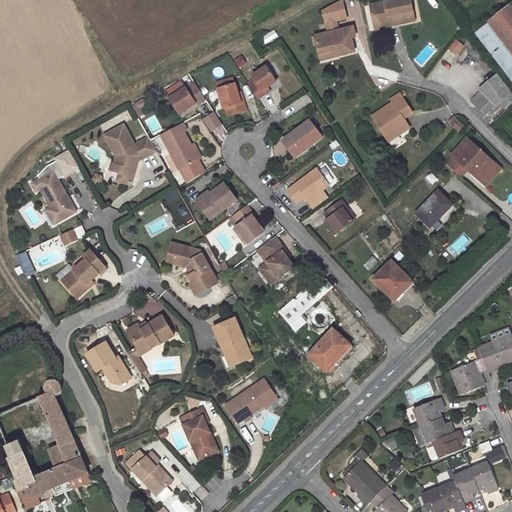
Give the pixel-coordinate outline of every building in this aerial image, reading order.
[(346,18),(342,0),(322,11),(327,33),(339,31),(337,21),(346,18)] [(410,0),(394,0),(371,5),(375,24),(393,20),(394,25),(415,20),(410,0)] [(511,4),(489,22),(511,52),(511,4)] [(393,20),(375,24),(376,29),(394,25),(393,20)] [(511,52),(489,22),(475,33),(511,81),(511,52)] [(327,33),(315,36),(320,54),(337,49),(339,56),(355,52),(352,42),(350,42),(349,38),(355,37),(353,27),(339,31),(327,33)] [(456,55),(464,46),(456,39),(448,49),(456,55)] [(337,49),(320,54),(321,60),(339,56),(337,49)] [(255,79),(248,84),(258,99),(265,95),(263,91),(268,87),(277,82),(267,67),(252,76),(255,79)] [(511,92),(498,75),(480,90),(496,105),(499,102),(506,109),(511,102),(511,92)] [(232,79),(217,83),(219,89),(233,84),(232,79)] [(181,82),(166,92),(170,98),(185,88),(181,82)] [(170,98),(180,114),(205,98),(195,82),(185,88),(170,98)] [(219,89),(218,89),(224,109),(226,108),(229,116),(246,111),(244,102),(241,103),(238,93),(235,84),(233,84),(219,89)] [(480,91),(471,101),(478,108),(486,115),(495,106),(496,105),(480,91)] [(393,103),(372,116),(386,137),(399,129),(401,133),(410,127),(404,118),(413,113),(400,94),(391,100),(393,103)] [(222,124),(215,114),(205,120),(212,131),(222,124)] [(454,117),(448,123),(458,133),(464,127),(454,117)] [(295,158),(323,137),(310,120),(297,131),(298,133),(285,144),(295,158)] [(184,123),(162,135),(180,169),(188,184),(205,172),(199,160),(191,146),(184,132),(187,130),(184,123)] [(124,125),(105,136),(118,159),(117,165),(122,167),(120,173),(118,181),(132,185),(137,166),(135,166),(136,161),(138,162),(157,152),(151,141),(149,138),(135,145),(124,125)] [(386,137),(389,142),(401,133),(399,129),(386,137)] [(452,156),(454,157),(447,165),(461,177),(468,170),(480,181),(495,164),(467,139),(452,156)] [(153,140),(151,141),(157,152),(158,154),(160,152),(153,140)] [(194,144),(191,146),(199,160),(202,158),(194,144)] [(54,172),(58,180),(80,168),(70,151),(56,159),(58,162),(53,164),(48,167),(43,172),(40,173),(40,174),(38,176),(40,180),(54,172)] [(117,165),(112,163),(110,170),(120,173),(122,167),(117,165)] [(495,164),(480,181),(486,186),(501,169),(495,164)] [(317,169),(288,191),(297,203),(305,197),(308,201),(323,190),(329,185),(317,169)] [(40,180),(32,184),(36,192),(41,189),(52,208),(59,222),(76,212),(58,180),(54,172),(40,180)] [(97,175),(93,180),(97,184),(103,182),(102,176),(97,175)] [(212,196),(199,205),(211,220),(238,200),(225,183),(210,194),(212,196)] [(323,190),(308,201),(314,209),(329,198),(323,190)] [(431,228),(453,205),(438,191),(416,214),(431,228)] [(210,194),(209,192),(197,201),(199,205),(212,196),(210,194)] [(342,201),(328,212),(332,217),(329,220),(326,222),(336,234),(353,222),(344,209),(347,207),(342,201)] [(247,206),(230,219),(237,228),(248,243),(249,244),(265,232),(252,216),(253,215),(247,206)] [(347,207),(344,209),(353,222),(356,220),(347,207)] [(52,208),(47,210),(55,224),(59,222),(52,208)] [(248,243),(237,228),(235,230),(246,244),(248,243)] [(73,241),(69,232),(57,237),(62,246),(73,241)] [(274,266),(263,274),(271,284),(294,267),(288,258),(283,252),(285,251),(276,237),(264,246),(273,259),(270,261),(274,266)] [(179,245),(173,243),(168,262),(177,264),(175,260),(179,245)] [(194,249),(179,245),(175,260),(177,264),(188,267),(190,266),(192,269),(190,271),(192,274),(190,276),(194,283),(191,285),(197,295),(219,283),(203,255),(195,259),(193,255),(194,249)] [(273,259),(264,246),(259,250),(268,263),(270,261),(273,259)] [(201,251),(194,249),(193,255),(195,259),(203,255),(201,251)] [(86,260),(74,271),(77,274),(65,285),(78,298),(90,288),(87,285),(92,281),(106,268),(91,250),(84,257),(86,260)] [(268,263),(260,269),(263,274),(274,266),(270,261),(268,263)] [(225,262),(220,265),(225,275),(230,271),(225,262)] [(413,283),(392,262),(374,280),(395,301),(413,283)] [(70,266),(58,276),(65,285),(77,274),(74,271),(70,266)] [(324,277),(282,315),(291,326),(295,330),(304,324),(299,317),(333,287),(324,277)] [(139,324),(128,331),(139,350),(150,344),(152,348),(160,344),(175,336),(163,316),(149,325),(149,326),(148,326),(142,330),(140,327),(139,324)] [(236,319),(214,328),(222,346),(225,347),(233,366),(252,358),(236,319)] [(509,328),(490,335),(493,342),(511,335),(509,328)] [(328,372),(351,346),(333,329),(309,355),(328,372)] [(493,342),(479,348),(481,353),(483,358),(488,371),(489,373),(501,368),(500,366),(509,362),(508,360),(511,358),(511,334),(511,335),(493,342)] [(107,342),(87,354),(98,372),(104,369),(112,383),(121,385),(128,381),(123,374),(128,371),(122,361),(119,363),(116,358),(107,342)] [(139,350),(130,355),(142,373),(146,371),(138,357),(152,348),(150,344),(139,350)] [(225,347),(222,346),(231,367),(233,366),(225,347)] [(478,360),(451,371),(461,396),(484,386),(484,385),(479,375),(481,374),(488,371),(483,358),(481,353),(476,355),(478,360)] [(128,371),(123,374),(128,381),(132,378),(128,371)] [(441,378),(436,380),(440,391),(445,389),(441,378)] [(60,445),(49,450),(57,469),(64,466),(68,464),(82,458),(71,432),(67,433),(64,426),(68,425),(55,396),(59,395),(62,392),(62,391),(63,388),(62,384),(59,381),(56,380),(54,380),(50,381),(48,382),(46,384),(45,387),(45,388),(46,391),(48,394),(39,397),(60,445)] [(265,380),(226,406),(240,426),(251,419),(249,416),(265,406),(277,398),(265,380)] [(267,408),(278,400),(277,398),(265,406),(267,408)] [(440,398),(414,409),(421,427),(442,418),(439,411),(445,409),(440,398)] [(203,408),(200,410),(207,425),(209,424),(203,408)] [(200,410),(181,418),(199,460),(216,453),(207,434),(210,433),(207,425),(200,410)] [(442,418),(421,427),(422,428),(414,431),(420,445),(427,442),(428,444),(434,442),(433,441),(454,433),(450,423),(444,425),(442,418)] [(454,433),(433,441),(434,442),(440,459),(461,450),(458,444),(464,442),(460,431),(454,433)] [(210,433),(207,434),(216,453),(218,452),(210,433)] [(12,457),(10,458),(19,481),(17,482),(20,491),(30,487),(29,485),(37,481),(36,478),(20,440),(7,446),(12,457)] [(489,442),(479,445),(483,454),(493,450),(489,442)] [(367,455),(362,449),(356,455),(359,458),(351,466),(354,468),(348,474),(345,477),(346,478),(355,486),(353,488),(360,494),(358,496),(367,505),(371,502),(386,486),(361,461),(367,455)] [(501,450),(488,455),(492,463),(504,458),(501,450)] [(139,451),(127,463),(133,470),(146,458),(139,451)] [(146,458),(133,470),(157,496),(158,495),(167,487),(173,481),(161,469),(159,470),(154,465),(156,464),(159,461),(152,453),(146,458)] [(68,464),(64,466),(70,481),(73,489),(74,489),(92,481),(82,458),(68,464)] [(489,463),(471,470),(479,491),(486,488),(488,493),(499,489),(489,463)] [(57,469),(47,473),(53,488),(56,496),(73,489),(70,481),(64,466),(57,469)] [(351,466),(345,471),(348,474),(354,468),(351,466)] [(454,469),(451,470),(454,477),(456,482),(464,503),(465,503),(475,499),(473,493),(479,491),(471,470),(457,476),(454,469)] [(194,493),(200,485),(184,471),(177,478),(194,493)] [(30,487),(20,491),(23,498),(32,495),(33,497),(37,495),(40,503),(50,499),(56,496),(53,488),(47,473),(36,478),(37,481),(29,485),(30,487)] [(346,478),(345,479),(353,488),(355,486),(346,478)] [(456,482),(439,489),(447,510),(454,507),(455,511),(457,511),(467,508),(465,503),(464,503),(456,482)] [(393,493),(386,486),(371,502),(378,508),(374,511),(408,511),(391,495),(393,493)] [(422,486),(419,488),(422,496),(427,507),(428,511),(441,511),(447,510),(439,489),(425,495),(422,486)] [(167,487),(158,495),(163,500),(172,493),(167,487)] [(0,511),(15,511),(8,494),(0,497),(0,511)] [(32,495),(23,498),(27,509),(40,503),(37,495),(33,497),(32,495)]
